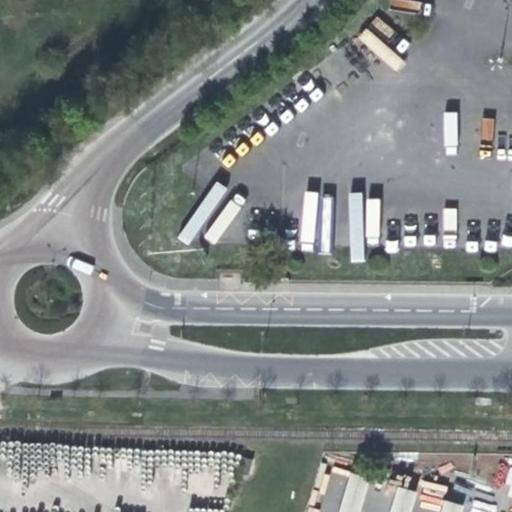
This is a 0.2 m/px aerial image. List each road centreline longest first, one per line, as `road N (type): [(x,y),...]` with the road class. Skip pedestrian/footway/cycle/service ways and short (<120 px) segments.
road 1 (residential): [(86,346),(275,366),(511,366)]
road 2 (residential): [(511,311),(163,306),(105,277)]
road 3 (tertiary): [(307,0),(90,171)]
